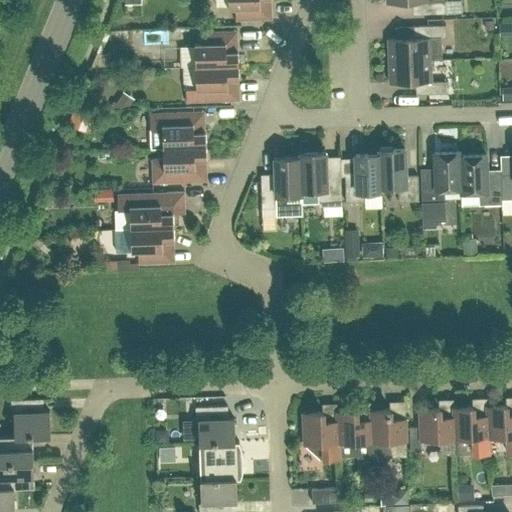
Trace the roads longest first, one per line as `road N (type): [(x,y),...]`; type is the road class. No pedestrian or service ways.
road 1 (residential): [(278,380),(274,280),(226,256),(218,232),(266,110)]
road 2 (residential): [(51,511),(103,388),(278,380)]
road 3 (residential): [(278,380),(511,374)]
road 4 (tertiary): [(0,173),(69,0)]
road 5 (residential): [(362,117),(511,112)]
road 6 (residential): [(278,380),(282,511)]
